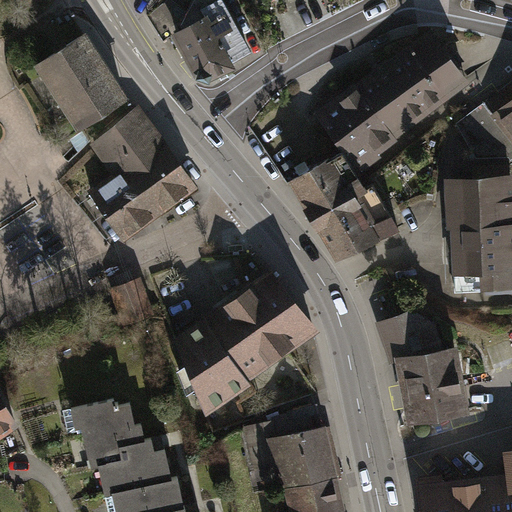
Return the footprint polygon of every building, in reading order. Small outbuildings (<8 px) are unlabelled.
[(183,34),(171,40),(197,86),(210,89),(237,75),(235,68),(252,57),(221,0),(201,0),(194,5),(181,31),(183,34)] [(469,85),(429,31),(355,84),(355,83),(313,113),(354,168),(375,152),(377,155),(398,141),(396,139),(469,85)] [(131,96),(88,32),(62,50),(36,67),(79,131),(131,96)] [(511,81),(487,100),(496,112),(511,99),(511,81)] [(492,114),(489,116),(511,144),(511,99),(496,112),(492,114)] [(511,160),(511,159),(511,144),(489,116),(492,114),(483,103),(457,123),(477,158),(509,158),(511,160)] [(179,157),(140,106),(114,125),(91,142),(113,174),(90,190),(125,239),(154,219),(201,187),(179,157)] [(339,153),(287,183),(335,265),(395,231),(370,187),(362,192),(339,153)] [(471,180),(444,180),(446,230),(450,230),(450,235),(452,275),(455,275),(456,291),(511,289),(511,175),(510,175),(509,164),(471,165),(471,180)] [(237,296),(174,339),(208,414),(318,331),(273,271),(237,296)] [(142,274),(111,284),(122,319),(153,309),(142,274)] [(398,361),(411,425),(473,413),(460,347),(447,349),(439,323),(412,310),(376,323),(391,364),(398,361)] [(0,438),(21,426),(0,390),(0,438)] [(116,400),(73,410),(77,430),(83,428),(92,470),(99,469),(106,498),(114,496),(117,511),(189,511),(181,477),(175,478),(168,449),(158,451),(155,438),(146,440),(142,426),(136,427),(131,406),(118,409),(116,400)] [(270,437),(323,426),(319,404),(269,419),(269,423),(244,428),(255,493),(287,491),(283,469),(276,470),(270,437)] [(323,426),(270,437),(276,470),(283,469),(287,491),(290,511),(339,511),(347,511),(327,424),(323,426)] [(509,475),(445,482),(443,475),(417,479),(421,511),(511,511),(511,450),(506,451),(509,475)]
